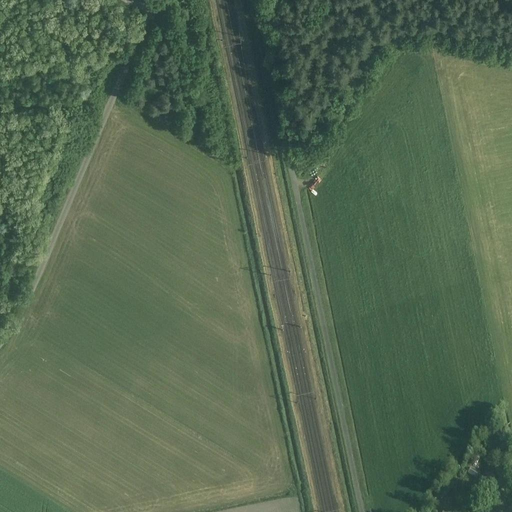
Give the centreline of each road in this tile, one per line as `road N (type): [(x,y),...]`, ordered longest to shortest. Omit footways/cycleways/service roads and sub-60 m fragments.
road 1 (unclassified): [(258,0),(363,511)]
road 2 (unclassified): [(0,342),(27,298),(157,0)]
